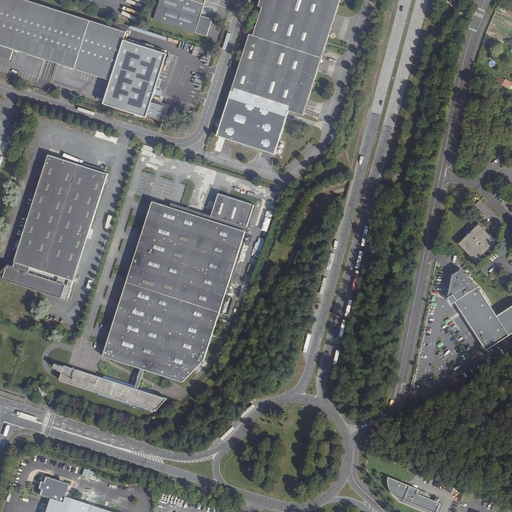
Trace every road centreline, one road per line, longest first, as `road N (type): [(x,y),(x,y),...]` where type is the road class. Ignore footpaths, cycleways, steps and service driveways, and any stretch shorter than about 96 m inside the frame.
road 1 (tertiary): [(328,409),(321,387),(326,356),(421,0)]
road 2 (tertiary): [(406,0),(307,376),(294,397)]
road 3 (unclassified): [(0,87),(189,141),(202,127),(242,0)]
road 4 (unclassified): [(440,176),(396,396),(382,418),(344,429)]
road 5 (unknown): [(145,159),(86,339),(79,349),(59,345),(46,355),(60,378)]
road 6 (secondary): [(233,441),(172,456),(9,405)]
road 7 (secondary): [(5,417),(221,487)]
road 8 (unknown): [(145,159),(264,192),(243,272)]
road 9 (unknown): [(121,154),(55,136),(40,140),(8,253)]
road 10 (unknown): [(121,154),(85,288),(55,320)]
road 11 (unclassified): [(485,0),(440,176)]
